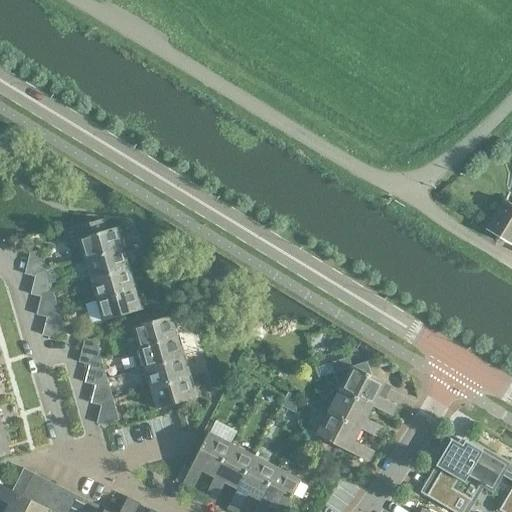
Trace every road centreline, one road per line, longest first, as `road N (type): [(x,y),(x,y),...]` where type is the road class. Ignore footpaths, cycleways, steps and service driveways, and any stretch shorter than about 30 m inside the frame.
road 1 (tertiary): [(455,360),(0,83)]
road 2 (unclassified): [(74,0),(409,197)]
road 3 (residential): [(188,511),(65,451),(17,282),(0,263)]
road 4 (unclassified): [(356,511),(424,420),(455,360)]
road 5 (unclassified): [(409,197),(511,102)]
road 6 (unclassified): [(511,261),(409,197)]
